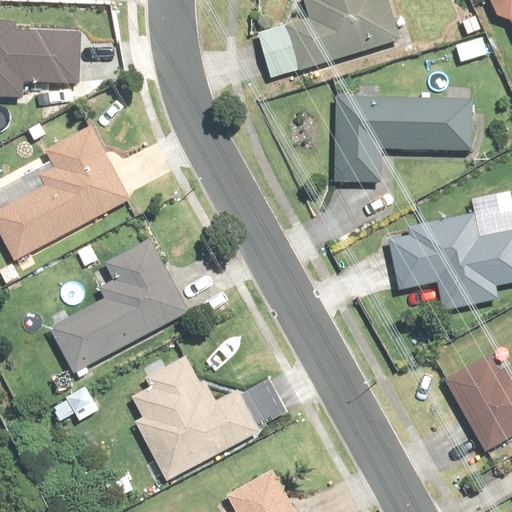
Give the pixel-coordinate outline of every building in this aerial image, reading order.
[(284,23),(302,76),(408,40),(394,0),(304,0),(310,15),(284,23)] [(0,95),(31,96),(31,81),(87,82),(88,32),(27,31),(27,21),(0,20),(0,95)] [(480,37),(453,46),(459,66),(487,57),(480,37)] [(479,97),(340,93),(338,178),(389,179),(390,148),(478,150),(479,97)] [(0,199),(0,228),(19,263),(136,199),(95,126),(51,150),(60,167),(0,199)] [(487,210),(389,229),(401,293),(442,286),(447,311),(506,300),(503,285),(511,282),(511,229),(491,234),(487,210)] [(49,326),(78,378),(198,312),(156,236),(109,262),(122,286),(49,326)] [(450,378),(492,452),(511,441),(511,352),(509,346),(450,378)] [(121,392),(173,484),(268,430),(243,388),(219,402),(191,353),(121,392)] [(299,511),(275,470),(231,496),(239,510),(235,511),(299,511)]
